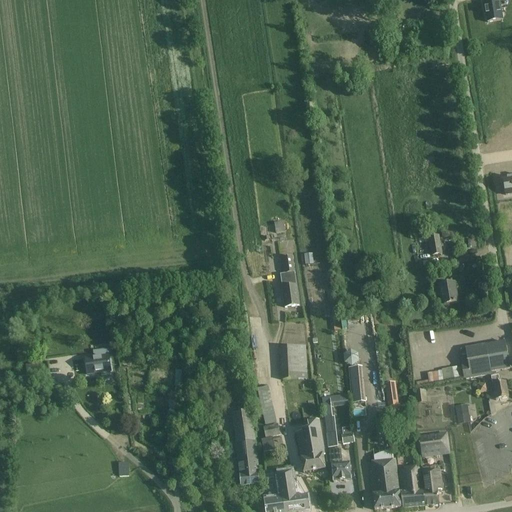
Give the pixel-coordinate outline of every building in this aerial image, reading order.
[(486,0),(482,1),(484,12),(486,12),(487,24),(502,22),(500,7),(506,6),(505,0),(486,0)] [(511,177),(503,179),(505,196),(511,194),(511,177)] [(274,224),(276,233),(285,232),(283,222),(274,224)] [(442,237),(456,236),(455,226),(441,228),(442,237)] [(428,238),(431,256),(442,255),(439,236),(428,238)] [(282,258),(286,287),(282,288),(285,308),(299,306),(296,286),(296,281),(295,281),(294,273),(295,273),(292,257),(282,258)] [(439,286),(442,305),(458,303),(454,283),(439,286)] [(505,342),(485,345),(461,350),(463,365),(461,366),(464,381),(490,376),(490,373),(510,369),(505,342)] [(281,348),(282,381),(307,380),(305,347),(281,348)] [(344,355),(344,364),(352,367),(359,362),(359,354),(351,350),(344,355)] [(85,359),(87,375),(111,372),(108,351),(96,352),(96,357),(85,359)] [(228,362),(229,370),(244,368),(243,360),(228,362)] [(365,397),(363,367),(349,369),(351,399),(365,397)] [(491,378),(492,385),(496,401),(509,398),(505,383),(500,384),(498,376),(491,378)] [(478,394),(488,392),(486,383),(476,384),(478,394)] [(258,390),(265,425),(276,423),(269,387),(258,390)] [(288,389),(290,408),(299,408),(298,389),(288,389)] [(328,449),(338,448),(334,417),(332,418),(331,399),(322,401),(328,449)] [(455,408),(458,425),(469,423),(466,406),(455,408)] [(232,415),(236,444),(239,477),(240,477),(241,488),(259,486),(258,475),(259,475),(255,442),(251,412),(232,415)] [(316,421),(309,422),(310,431),(297,434),(301,459),(303,474),(325,470),(322,455),(325,454),(319,420),(316,421)] [(263,428),(266,439),(279,436),(277,425),(263,428)] [(343,436),(342,436),(343,446),(355,443),(352,429),(343,431),(343,436)] [(422,459),(451,455),(448,433),(419,437),(422,459)] [(281,437),(274,438),(276,453),(284,452),(281,437)] [(370,474),(373,496),(374,511),(400,508),(399,494),(395,461),(392,461),(391,449),(373,456),(374,463),(375,473),(370,474)] [(340,450),(328,451),(330,463),(342,462),(340,450)] [(119,464),(119,478),(129,477),(129,463),(119,464)] [(349,464),(332,466),(334,483),(351,481),(349,464)] [(399,471),(403,509),(425,507),(423,492),(423,491),(421,491),(419,469),(399,471)] [(273,471),(262,473),(263,480),(274,478),(273,471)] [(292,472),(285,474),(277,475),(280,497),(281,497),(282,511),(309,511),(307,496),(306,496),(297,481),(294,482),(292,472)] [(424,492),(423,492),(425,507),(438,505),(437,491),(442,490),(440,472),(423,474),(424,492)] [(264,500),(265,511),(282,511),(281,497),(280,497),(277,498),(277,496),(272,497),(271,494),(268,495),(269,499),(264,500)]
